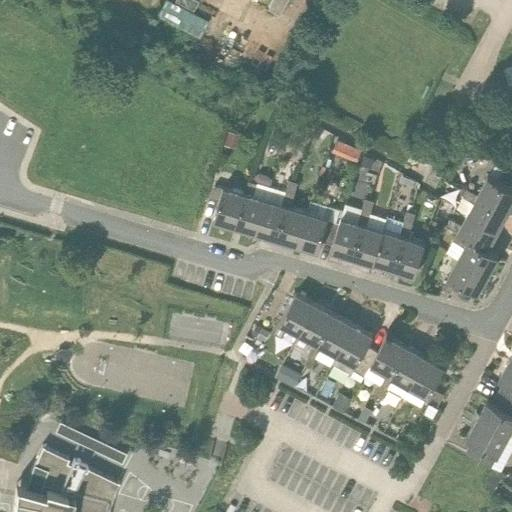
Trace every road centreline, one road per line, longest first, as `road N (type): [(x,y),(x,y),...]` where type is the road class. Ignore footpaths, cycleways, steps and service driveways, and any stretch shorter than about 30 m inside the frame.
road 1 (residential): [(498,328),(0,189)]
road 2 (residential): [(511,126),(486,115),(478,99),(480,73),(511,12)]
road 3 (residential): [(435,446),(498,328)]
